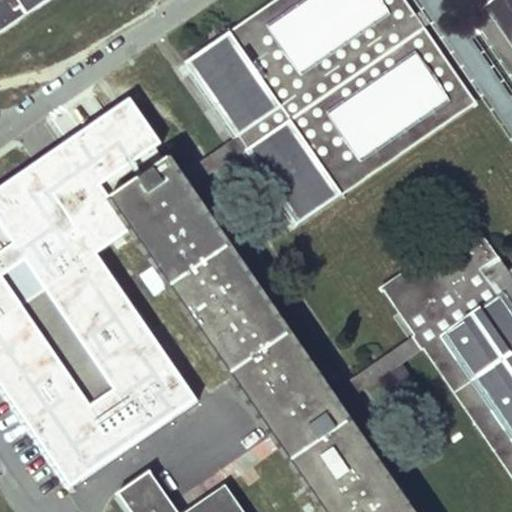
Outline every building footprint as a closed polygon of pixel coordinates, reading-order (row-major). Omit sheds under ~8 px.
[(0,0),(0,31),(45,0),(0,0)] [(413,16),(401,0),(279,0),(187,63),(237,136),(247,150),(298,225),(474,106),(422,30),(417,22),(413,16)] [(511,511),(511,97),(473,41),(484,32),(473,16),(460,25),(450,10),(463,2),(465,0),(419,0),(425,7),(415,14),(413,16),(417,22),(422,30),(435,21),(511,134),(511,268),(505,273),(474,230),(458,240),(479,270),(465,281),(474,295),(417,335),(334,392),(343,406),(380,380),(404,364),(427,348),(499,298),(511,317),(511,511)] [(511,0),(465,0),(463,2),(473,16),(484,32),(511,72),(511,0)] [(134,108),(0,200),(0,390),(72,498),(201,409),(102,264),(132,243),(102,198),(166,153),(134,108)] [(247,150),(237,136),(184,174),(193,187),(247,150)] [(184,174),(173,158),(111,199),(282,447),(326,511),(415,511),(343,406),(334,392),(193,187),(184,174)] [(479,270),(458,240),(386,289),(417,335),(474,295),(465,281),(479,270)] [(152,270),(141,278),(155,297),(166,289),(152,270)] [(511,317),(499,298),(427,348),(511,473),(511,317)] [(424,395),(404,364),(380,380),(401,411),(424,395)] [(243,511),(225,485),(185,511),(179,511),(151,471),(119,493),(131,511),(243,511)]
